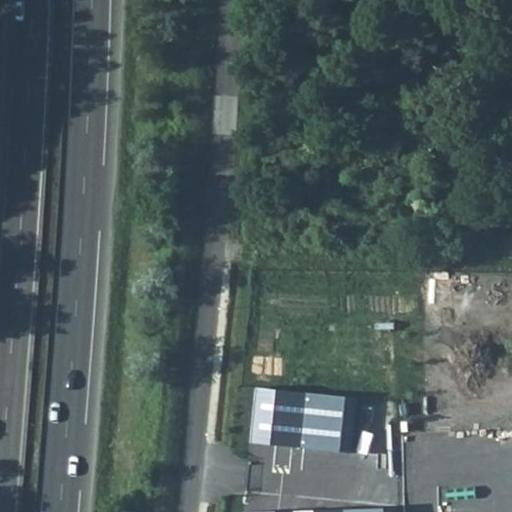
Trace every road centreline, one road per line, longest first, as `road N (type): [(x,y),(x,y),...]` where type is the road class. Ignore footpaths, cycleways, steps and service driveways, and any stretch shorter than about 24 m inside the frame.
road 1 (residential): [(195,511),(221,260),(234,0)]
road 2 (trunk): [(59,511),(92,0)]
road 3 (trunk): [(31,0),(0,493)]
